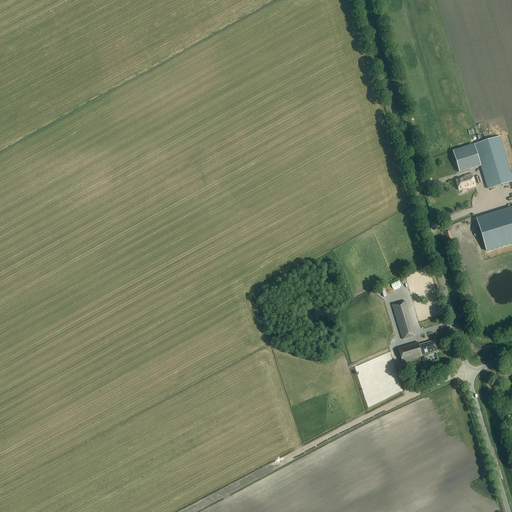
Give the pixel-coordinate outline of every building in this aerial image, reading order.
[(511,175),(500,137),(474,145),(487,188),(511,180),(511,175)] [(454,152),(460,173),(480,167),(473,146),(454,152)] [(460,179),(455,180),(458,191),(462,190),(463,191),(464,190),(464,189),(467,188),(467,189),(476,187),(472,174),(464,177),(460,178),(460,179)] [(511,212),(478,223),(487,252),(511,244),(511,212)] [(392,307),(402,342),(415,338),(405,304),(392,307)] [(421,356),(436,351),(433,341),(418,346),(418,343),(398,349),(402,362),(422,357),(421,356)]
